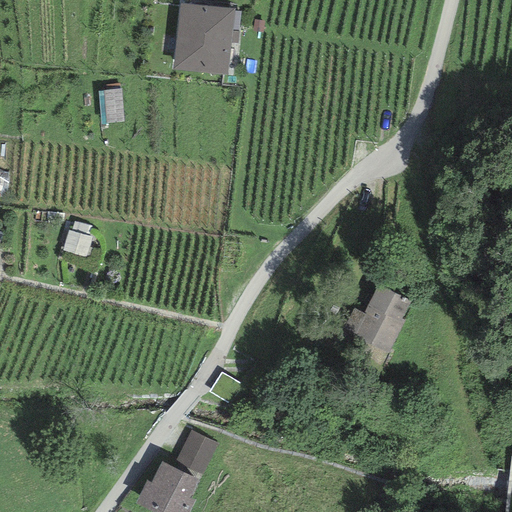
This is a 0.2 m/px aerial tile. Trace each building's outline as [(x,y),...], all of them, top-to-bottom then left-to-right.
[(228,75),(231,43),(237,43),(240,12),(234,11),(235,9),(179,3),(173,70),(228,75)] [(121,89),(98,91),(101,123),(124,121),(121,89)] [(67,230),(61,252),(86,258),(92,236),(88,235),(91,225),(74,221),(71,231),(67,230)] [(411,301),(378,284),(363,311),(367,313),(355,337),(388,354),(405,321),(401,319),(411,301)] [(190,429),(175,461),(203,474),(218,442),(190,429)] [(198,479),(161,461),(150,482),(146,480),(135,503),(152,511),(188,511),(195,500),(189,498),(198,479)]
